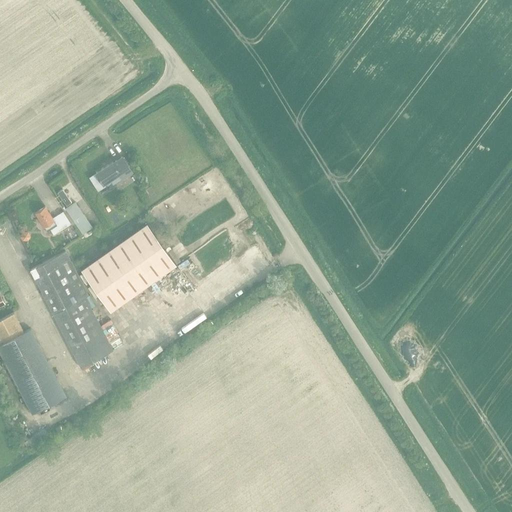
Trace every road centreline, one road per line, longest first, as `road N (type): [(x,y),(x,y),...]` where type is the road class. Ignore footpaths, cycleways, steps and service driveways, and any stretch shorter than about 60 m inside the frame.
road 1 (unclassified): [(464,511),(187,66)]
road 2 (unclassified): [(187,66),(0,194)]
